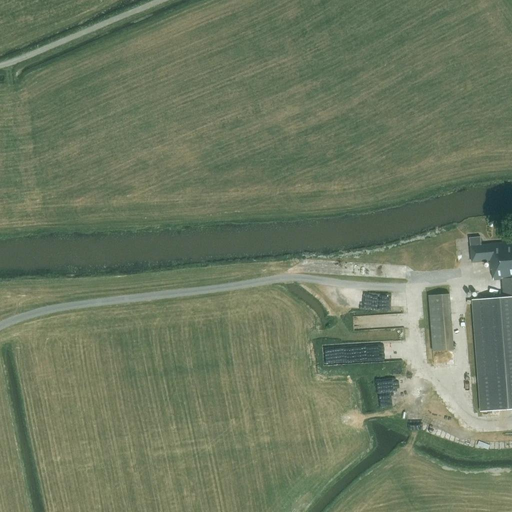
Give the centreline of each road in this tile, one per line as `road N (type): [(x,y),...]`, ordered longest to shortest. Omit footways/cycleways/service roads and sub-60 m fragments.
road 1 (track): [(408,287),(416,367),(466,423),(511,420)]
road 2 (unclassified): [(0,65),(162,0)]
road 3 (track): [(456,279),(466,423)]
